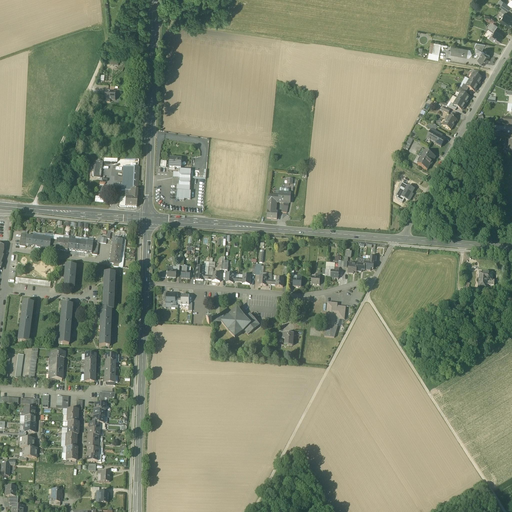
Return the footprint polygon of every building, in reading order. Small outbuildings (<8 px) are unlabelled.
[(510,9),(511,7),(507,5),(503,2),(499,7),(502,8),(507,11),(509,8),(510,9)] [(500,20),(509,27),(511,22),(511,19),(505,14),(504,14),(500,20)] [(486,28),(491,31),(493,28),(495,29),(497,26),(493,23),(490,22),(486,28)] [(495,40),(498,42),(503,36),(494,30),(492,32),(489,37),(494,41),(495,40)] [(428,58),(437,59),(440,44),(431,42),(428,58)] [(474,47),(481,51),(485,45),(476,43),(474,47)] [(467,57),(467,54),(462,53),(462,49),(450,47),(449,54),(467,57)] [(485,64),(490,56),(482,51),(477,59),(485,64)] [(473,75),(469,81),(478,86),(482,80),(477,77),(473,75)] [(474,92),(478,86),(469,81),(466,86),(466,87),(469,88),(474,92)] [(105,101),(115,101),(116,94),(112,93),(109,93),(106,93),(105,101)] [(460,94),(457,100),(465,105),(469,98),(464,96),(461,93),(460,94)] [(462,111),(465,105),(457,100),(453,105),(453,106),(457,108),(462,111)] [(443,128),(450,131),(456,121),(449,117),(443,128)] [(431,143),(436,133),(435,133),(431,131),(426,140),(431,143)] [(442,137),(436,133),(431,143),(441,148),(445,140),(442,138),(442,137)] [(403,149),(408,152),(413,141),(408,139),(403,149)] [(417,166),(427,172),(430,166),(431,166),(435,158),(425,152),(417,166)] [(169,170),(174,170),(175,169),(181,169),(182,160),(170,159),(169,170)] [(94,177),(100,178),(102,162),(96,161),(94,177)] [(125,192),(133,193),(133,191),(137,191),(138,168),(123,167),(121,192),(125,192)] [(177,186),(177,191),(176,199),(179,199),(179,201),(184,201),(184,200),(190,200),(191,192),(190,192),(191,171),(180,170),(180,174),(180,179),(179,186),(177,186)] [(107,193),(107,186),(105,186),(105,182),(99,181),(98,193),(107,193)] [(404,199),(409,202),(413,196),(412,195),(414,190),(407,186),(405,190),(401,197),(404,199)] [(400,187),(396,195),(397,200),(402,203),(404,199),(401,197),(405,190),(400,187)] [(124,207),(136,208),(137,191),(133,191),(133,193),(125,192),(125,198),(124,207)] [(279,203),(289,204),(291,194),(279,193),(279,196),(279,203)] [(268,202),(267,211),(267,219),(277,220),(278,212),(274,212),(271,212),(272,203),(268,202)] [(366,261),(365,263),(364,271),(370,271),(371,269),(373,269),(374,264),(375,264),(376,261),(370,260),(370,261),(366,261)] [(364,271),(365,263),(357,263),(357,265),(356,272),(361,273),(361,271),(364,271)] [(356,273),(356,272),(357,265),(349,264),(348,274),(353,275),(353,273),(356,273)] [(63,289),(73,290),(75,268),(65,267),(63,289)] [(167,278),(176,279),(176,272),(173,271),(173,268),(168,267),(167,278)] [(190,280),(191,272),(187,272),(187,269),(182,268),(181,280),(190,280)] [(330,279),(338,279),(339,269),(335,268),(334,272),(331,271),(331,276),(330,279)] [(208,280),(208,277),(204,276),(204,273),(203,273),(196,272),(196,281),(203,281),(203,280),(208,280)] [(481,276),(479,276),(479,284),(482,284),(482,289),(487,289),(487,285),(494,286),(494,281),(492,281),(492,273),(488,273),(481,273),(481,276)] [(99,347),(109,348),(110,311),(113,311),(114,275),(104,274),(102,311),(100,311),(99,347)] [(213,274),(213,276),(213,277),(211,277),(208,277),(208,280),(213,281),(212,282),(220,283),(220,274),(213,274)] [(238,283),(238,279),(234,279),(234,276),(234,275),(226,275),(226,283),(233,284),(233,283),(238,283)] [(320,286),(320,275),(318,275),(316,275),(315,278),(312,278),(311,285),(320,286)] [(243,280),(238,279),(238,283),(243,283),(242,284),(250,285),(250,277),(243,276),(243,280)] [(293,287),(301,288),(302,277),(297,277),(297,280),(293,280),(293,287)] [(15,283),(50,288),(50,282),(15,278),(15,283)] [(266,285),(271,286),(271,282),(267,282),(267,278),(259,278),(259,286),(266,286),(266,285)] [(276,282),(271,282),(271,286),(276,286),(275,287),(283,288),(283,280),(276,279),(276,282)] [(171,308),(178,309),(178,306),(178,300),(175,300),(175,295),(167,295),(167,301),(166,305),(172,305),(171,308)] [(189,306),(189,304),(189,296),(184,296),(184,295),(181,296),(181,301),(178,300),(178,306),(189,306)] [(17,343),(28,344),(33,305),(22,303),(17,343)] [(328,304),(326,321),(335,322),(336,320),(340,320),(344,321),(345,308),(337,307),(337,305),(328,304)] [(58,345),(68,346),(72,306),(62,305),(58,345)] [(221,323),(235,339),(244,331),(248,335),(259,326),(250,315),(247,317),(245,319),(244,317),(237,309),(225,320),(223,322),(221,323)] [(334,338),(340,320),(336,320),(335,322),(326,321),(324,337),(334,338)] [(285,346),(292,346),(293,346),(294,343),(293,343),(293,334),(283,334),(283,338),(285,339),(285,346)] [(2,377),(7,378),(11,354),(5,353),(2,377)] [(15,379),(20,379),(23,356),(18,355),(15,379)] [(105,363),(104,376),(114,377),(115,363),(105,363)] [(23,417),(25,417),(34,417),(35,409),(24,408),(23,413),(23,417)] [(24,432),(26,432),(34,433),(35,424),(25,424),(25,427),(24,432)] [(23,449),(24,449),(34,449),(34,439),(25,439),(22,439),(21,444),(20,444),(20,448),(23,449)] [(37,449),(34,449),(24,449),(24,453),(23,453),(22,458),(26,458),(36,459),(36,456),(37,449)] [(1,477),(8,477),(9,466),(9,465),(7,465),(2,465),(1,477)] [(101,483),(109,483),(109,473),(98,472),(97,475),(101,476),(101,483)] [(9,497),(15,498),(15,497),(16,488),(6,487),(5,497),(9,497)] [(60,500),(61,500),(61,490),(52,490),(51,500),(54,500),(60,500)] [(99,504),(108,504),(108,493),(99,493),(96,493),(96,497),(99,497),(99,504)]
